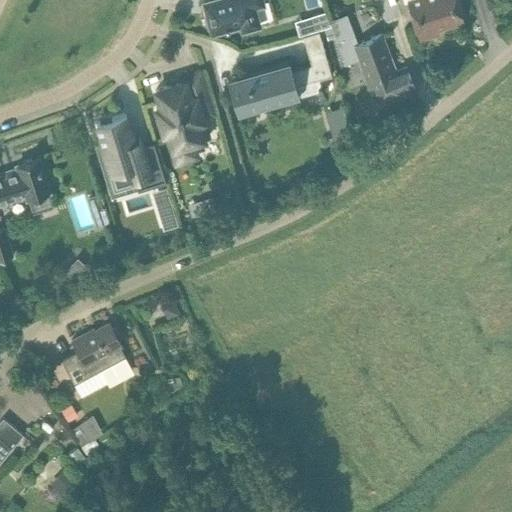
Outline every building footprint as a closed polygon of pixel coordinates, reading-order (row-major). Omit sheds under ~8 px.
[(203,0),(208,14),(204,15),(208,29),(211,28),(212,30),(241,22),(242,27),(258,23),(253,4),(263,1),(262,0),(203,0)] [(407,0),(418,34),(462,21),(455,0),(407,0)] [(326,27),(323,15),(314,18),(317,30),(326,27)] [(356,58),(367,83),(374,101),(413,85),(406,68),(397,72),(381,33),(341,50),(346,62),(356,58)] [(289,59),(231,76),(227,77),(232,95),(237,113),(253,108),(252,107),(297,94),(294,86),(331,76),(324,49),(308,54),(311,64),(292,69),(289,59)] [(190,97),(185,80),(155,90),(161,106),(156,108),(164,133),(168,131),(173,148),(209,137),(200,109),(211,106),(207,94),(196,97),(196,95),(190,97)] [(138,189),(165,181),(154,142),(142,146),(140,138),(133,140),(125,114),(96,122),(115,184),(134,178),(138,189)] [(48,191),(42,172),(37,157),(17,163),(19,171),(5,175),(4,173),(0,174),(0,201),(26,193),(28,198),(29,197),(33,212),(51,206),(47,192),(48,191)] [(214,195),(187,203),(191,216),(218,208),(214,195)] [(173,213),(159,217),(163,230),(177,226),(173,213)] [(108,214),(94,219),(97,227),(110,222),(108,214)] [(0,259),(12,256),(3,227),(0,228),(0,259)] [(77,256),(61,273),(73,285),(90,268),(77,256)] [(77,351),(61,359),(70,377),(74,384),(99,370),(106,383),(132,369),(125,356),(119,345),(121,344),(119,339),(109,322),(85,335),(84,333),(71,340),(77,351)] [(77,417),(75,414),(70,404),(61,410),(67,422),(77,417)] [(0,460),(12,447),(22,434),(3,417),(0,420),(0,460)] [(82,422),(69,429),(81,446),(94,462),(105,453),(82,422)] [(90,462),(77,445),(65,455),(78,471),(90,462)] [(63,496),(79,481),(66,467),(50,482),(63,496)]
